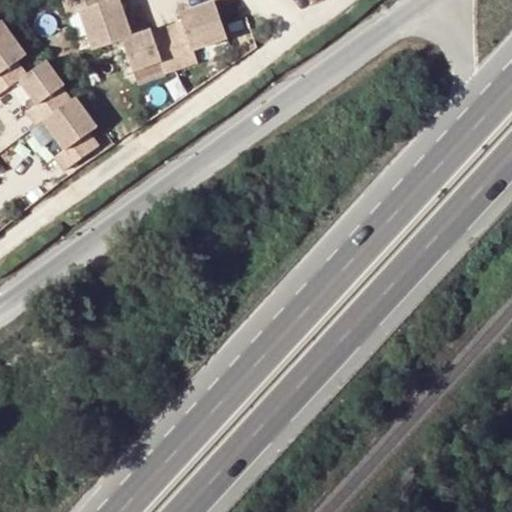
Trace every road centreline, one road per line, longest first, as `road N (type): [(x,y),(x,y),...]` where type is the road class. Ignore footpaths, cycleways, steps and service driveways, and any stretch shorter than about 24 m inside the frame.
road 1 (trunk): [(475,120),(114,511)]
road 2 (tertiary): [(427,0),(0,316)]
road 3 (trunk): [(203,511),(511,178)]
road 4 (trunk): [(434,0),(475,120)]
